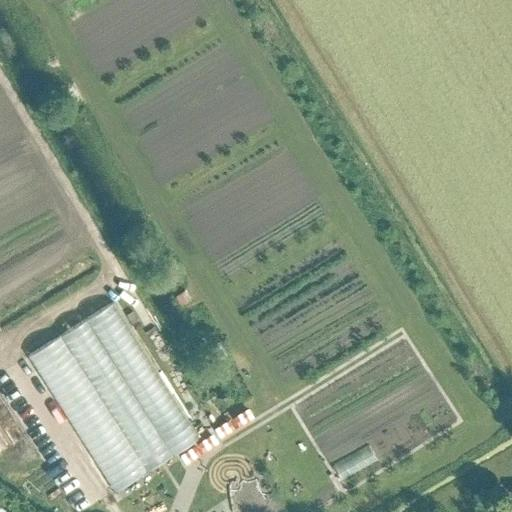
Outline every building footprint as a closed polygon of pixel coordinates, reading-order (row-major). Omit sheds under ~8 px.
[(185,288),(178,293),(179,295),(183,301),(190,297),(191,296),(185,288)] [(300,368),(323,355),(316,343),(294,356),(300,368)] [(354,449),(360,466),(395,455),(390,438),(354,449)] [(0,454),(0,479),(11,474),(0,454)] [(195,487),(203,503),(259,477),(251,461),(195,487)] [(495,502),(485,508),(487,511),(511,511),(511,497),(508,491),(494,500),(495,502)] [(231,511),(227,502),(202,511),(231,511)]
